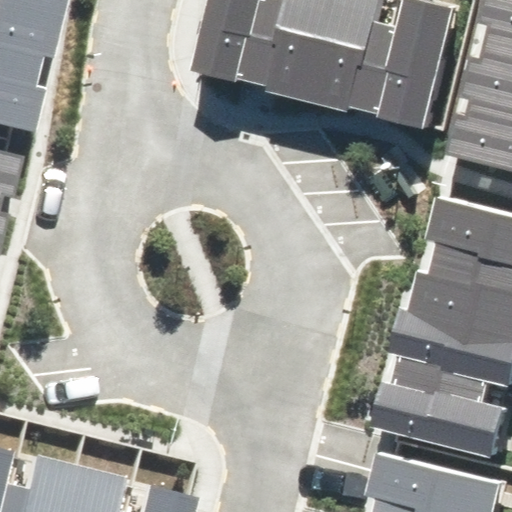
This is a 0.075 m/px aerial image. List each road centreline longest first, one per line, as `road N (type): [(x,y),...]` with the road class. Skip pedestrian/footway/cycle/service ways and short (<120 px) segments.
road 1 (residential): [(242,316),(212,328),(150,321),(106,278),(96,248),(107,188),(153,146)]
road 2 (residential): [(153,146),(216,141),(268,176),(288,236),(282,268),(242,316)]
road 3 (residential): [(242,316),(257,511)]
road 4 (residential): [(135,0),(128,70),(153,146)]
